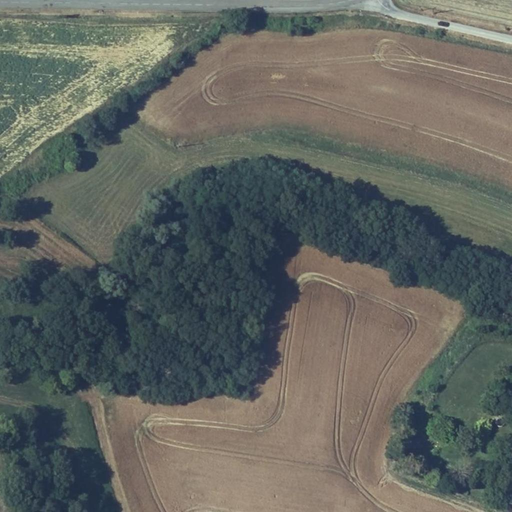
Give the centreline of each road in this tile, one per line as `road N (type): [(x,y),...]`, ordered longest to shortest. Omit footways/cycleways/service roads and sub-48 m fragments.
road 1 (tertiary): [(346,0),(0,2)]
road 2 (unclassified): [(377,0),(393,12),(511,39)]
